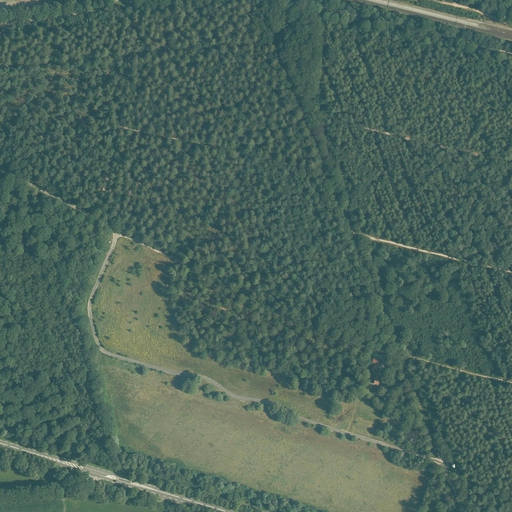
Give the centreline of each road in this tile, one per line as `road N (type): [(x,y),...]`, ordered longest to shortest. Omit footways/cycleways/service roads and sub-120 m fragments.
road 1 (unclassified): [(441,457),(101,348),(89,300),(119,231),(0,167)]
road 2 (track): [(276,43),(441,457)]
road 3 (track): [(511,380),(316,331),(119,231)]
road 4 (track): [(118,123),(329,177)]
road 5 (track): [(511,164),(303,112)]
road 6 (track): [(511,51),(312,0)]
road 7 (track): [(136,32),(98,220)]
road 8 (track): [(353,234),(511,272)]
road 9 (track): [(276,43),(131,56)]
